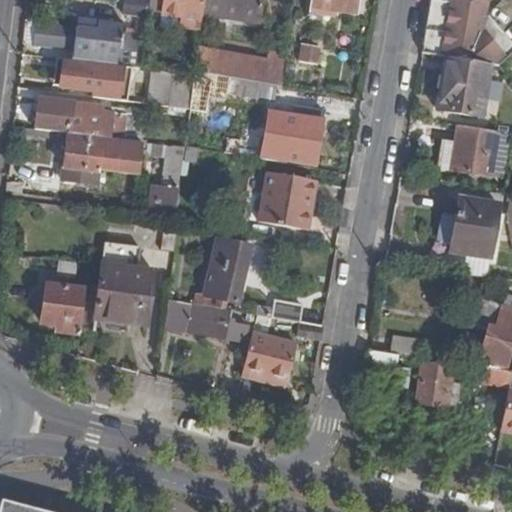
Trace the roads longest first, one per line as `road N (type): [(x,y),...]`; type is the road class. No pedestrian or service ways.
road 1 (residential): [(398,0),(329,426),(294,475)]
road 2 (secondary): [(9,436),(318,511)]
road 3 (secondary): [(294,475),(17,401)]
road 4 (secondary): [(437,511),(294,475)]
